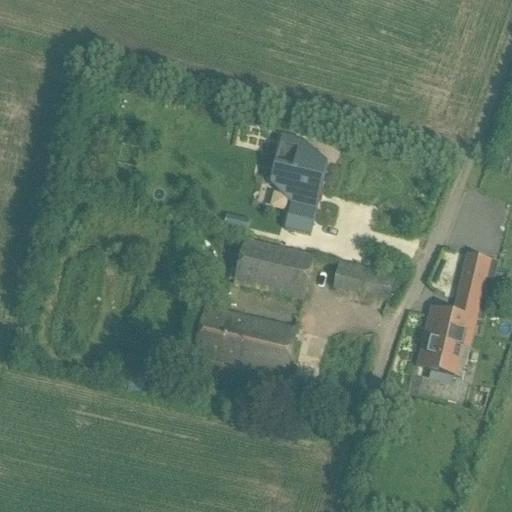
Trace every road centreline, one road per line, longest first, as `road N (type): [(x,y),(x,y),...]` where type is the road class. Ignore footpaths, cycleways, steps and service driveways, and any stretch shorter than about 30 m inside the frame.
road 1 (track): [(368,395),(511,55)]
road 2 (unclassified): [(337,511),(368,395)]
